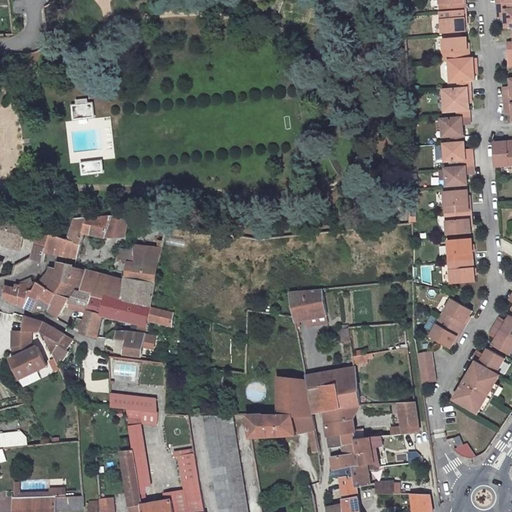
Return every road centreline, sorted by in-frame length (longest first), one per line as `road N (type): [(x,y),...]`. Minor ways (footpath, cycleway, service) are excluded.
road 1 (residential): [(492,239),(495,295),(437,402),(438,434),(463,485)]
road 2 (residential): [(485,0),(492,107),(483,140),(492,239)]
